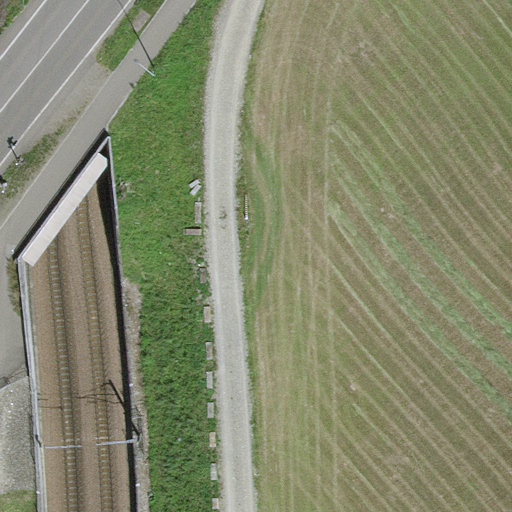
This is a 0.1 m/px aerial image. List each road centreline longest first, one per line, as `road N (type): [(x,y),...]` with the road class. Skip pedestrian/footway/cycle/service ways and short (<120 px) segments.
road 1 (track): [(243,511),(228,234),(237,31),(252,0)]
road 2 (primary): [(87,0),(0,112)]
